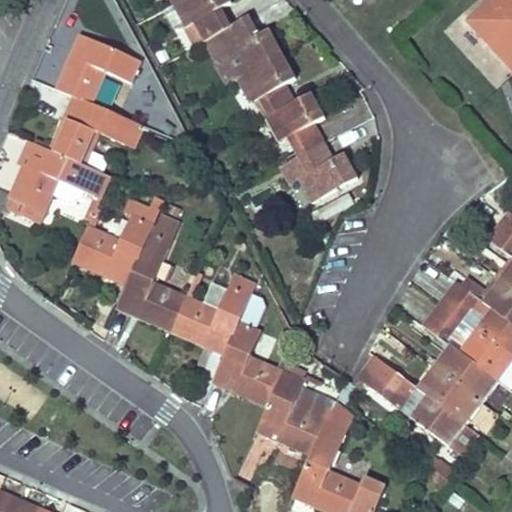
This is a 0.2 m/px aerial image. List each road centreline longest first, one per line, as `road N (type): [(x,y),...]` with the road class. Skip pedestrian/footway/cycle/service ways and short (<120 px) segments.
road 1 (residential): [(312,0),(397,99),(417,144),(416,184),(323,351)]
road 2 (residential): [(219,511),(205,456),(185,427),(0,289)]
road 3 (residential): [(0,455),(132,511)]
